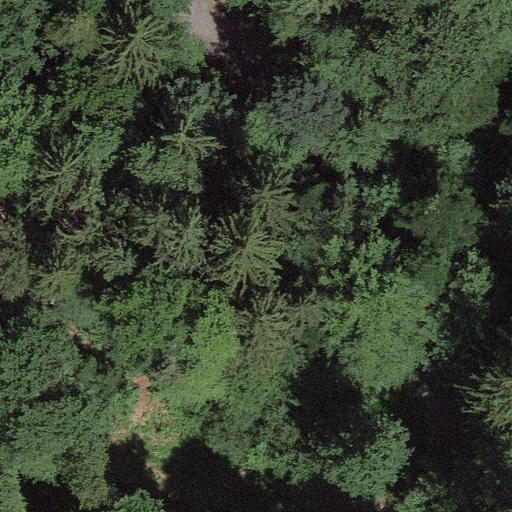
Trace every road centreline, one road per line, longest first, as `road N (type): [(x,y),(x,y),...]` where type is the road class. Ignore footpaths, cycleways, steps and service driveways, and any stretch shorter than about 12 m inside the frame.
road 1 (track): [(236,53),(340,193),(489,511)]
road 2 (track): [(511,17),(236,53)]
